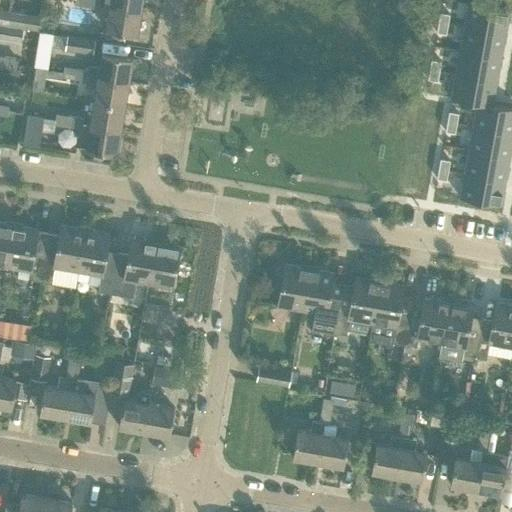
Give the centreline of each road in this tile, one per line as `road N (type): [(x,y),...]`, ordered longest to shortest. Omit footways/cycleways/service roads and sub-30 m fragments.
road 1 (residential): [(197,480),(247,210)]
road 2 (residential): [(511,256),(247,210)]
road 3 (residential): [(197,480),(0,445)]
road 4 (residential): [(142,191),(173,0)]
road 5 (residential): [(375,511),(197,480)]
road 6 (residential): [(142,191),(0,166)]
